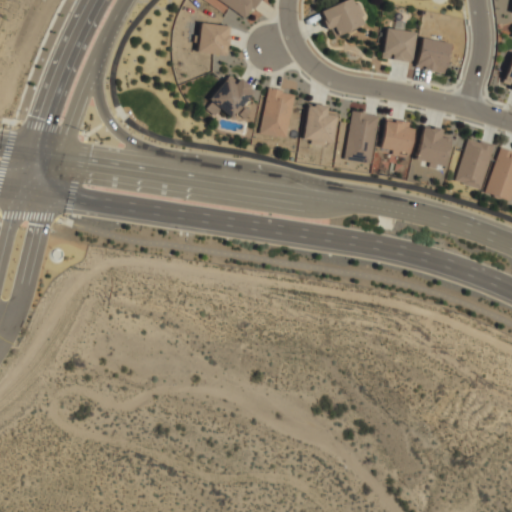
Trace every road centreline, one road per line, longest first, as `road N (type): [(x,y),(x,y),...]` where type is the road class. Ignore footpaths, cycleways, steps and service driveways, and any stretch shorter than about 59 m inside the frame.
road 1 (secondary): [(20,194),(221,218),(405,253),(511,291)]
road 2 (secondary): [(511,244),(440,218),(263,177),(33,140)]
road 3 (residential): [(289,0),(289,35),(324,74),(511,125)]
road 4 (secondary): [(65,144),(124,0)]
road 5 (secondary): [(92,0),(33,140)]
road 6 (tertiary): [(0,338),(26,291),(53,198)]
road 7 (secondary): [(158,159),(108,122),(95,59)]
